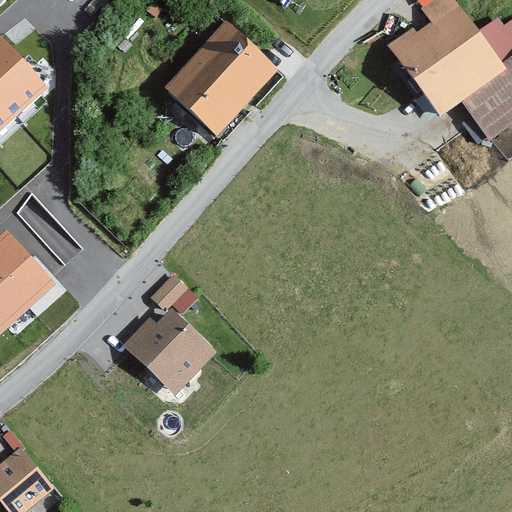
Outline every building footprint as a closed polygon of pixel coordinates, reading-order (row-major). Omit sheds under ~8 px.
[(457,0),(431,0),(419,8),(431,24),(418,33),(412,29),(387,46),(439,118),(462,101),(488,137),(511,120),(511,57),(503,64),(457,0)] [(279,69),(230,25),(162,99),(212,144),(279,69)] [(0,38),(0,129),(46,87),(0,38)] [(6,226),(0,231),(0,332),(56,280),(6,226)] [(178,303),(127,349),(177,404),(228,358),(178,303)] [(20,448),(0,464),(0,505),(5,511),(28,511),(55,490),(20,448)]
